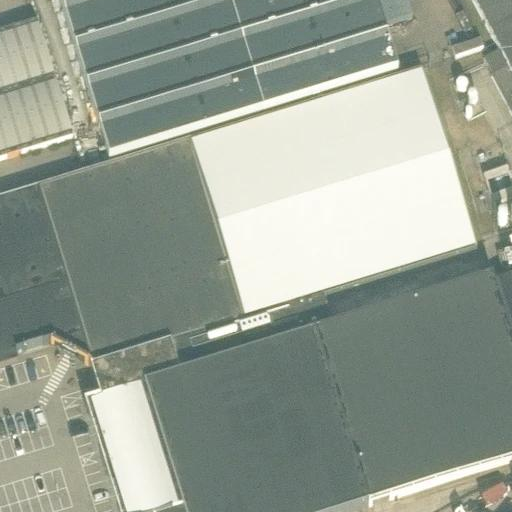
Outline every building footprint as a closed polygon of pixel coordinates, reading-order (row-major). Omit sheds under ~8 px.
[(57,0),(107,164),(264,117),(228,0),(57,0)] [(228,0),(264,117),(398,76),(384,31),(374,0),(228,0)] [(511,0),(470,0),(507,70),(491,78),(511,118),(511,0)] [(0,163),(71,142),(35,25),(0,35),(0,163)] [(91,371),(101,402),(331,331),(325,309),(327,308),(324,301),(434,267),(437,277),(468,268),(465,258),(476,254),(421,75),(0,202),(0,360),(25,353),(50,345),(51,345),(90,365),(91,370),(91,371)] [(511,179),(509,169),(482,176),(496,228),(511,224),(511,179)] [(511,254),(499,258),(504,273),(511,270),(511,254)] [(86,407),(118,511),(366,511),(368,511),(511,467),(511,468),(511,343),(495,287),(494,287),(492,281),(331,331),(101,402),(86,407)] [(511,343),(511,281),(495,287),(511,343)]
